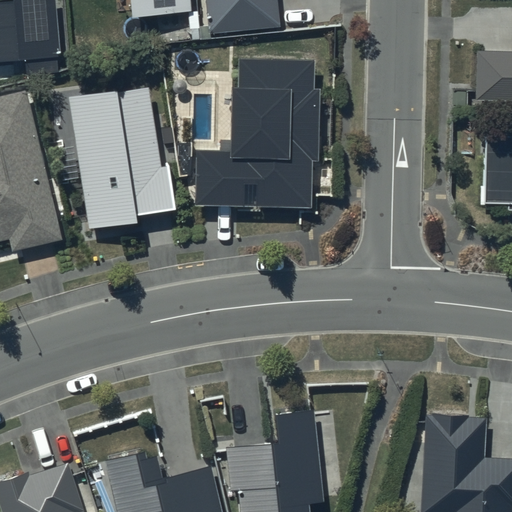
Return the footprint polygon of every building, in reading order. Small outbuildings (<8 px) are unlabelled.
[(61,50),(56,0),(0,0),(0,57),(24,55),(26,70),(58,67),(57,51),(61,50)] [(190,7),(189,0),(129,0),(131,11),(190,7)] [(206,0),(209,30),(279,24),(276,0),(206,0)] [(511,47),(472,46),(471,96),(511,97),(511,47)] [(314,54),(238,54),(238,80),(231,80),(231,145),(198,145),(198,200),(311,200),(311,155),(318,155),(318,85),(314,85),(314,54)] [(160,163),(148,83),(116,87),(116,86),(70,93),(89,221),(136,215),(135,208),(172,202),(166,162),(160,163)] [(60,235),(25,88),(0,93),(0,236),(8,234),(10,247),(60,235)] [(511,131),(479,131),(478,199),(503,200),(503,206),(511,205),(511,131)] [(277,438),(225,443),(230,487),(238,486),(240,511),(310,511),(309,497),(322,496),(314,408),(275,412),(277,438)] [(432,412),(425,411),(419,511),(511,511),(511,455),(484,454),(486,414),(467,413),(467,411),(432,409),(432,412)] [(143,448),(104,458),(117,511),(123,511),(126,511),(216,511),(222,511),(210,462),(161,474),(156,451),(145,454),(143,448)] [(82,507),(66,459),(29,471),(28,468),(0,477),(0,501),(2,509),(0,509),(0,511),(78,511),(77,508),(82,507)]
